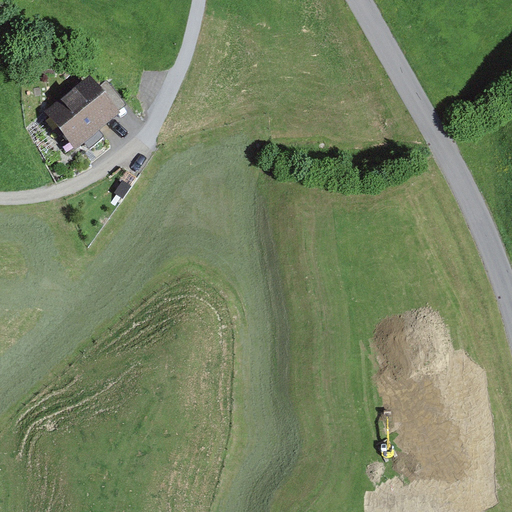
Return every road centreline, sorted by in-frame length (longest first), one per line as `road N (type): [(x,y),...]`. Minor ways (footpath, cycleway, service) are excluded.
road 1 (tertiary): [(361,0),(464,187),(511,306)]
road 2 (unclassified): [(200,0),(175,82),(126,151),(78,185),(0,197)]
